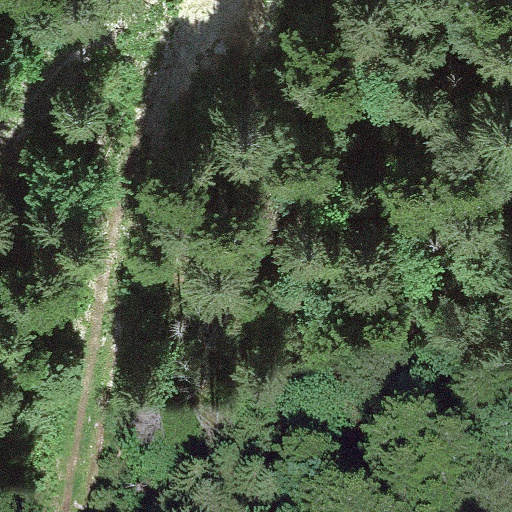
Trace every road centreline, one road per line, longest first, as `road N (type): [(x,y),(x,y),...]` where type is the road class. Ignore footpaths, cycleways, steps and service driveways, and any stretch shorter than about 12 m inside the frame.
road 1 (track): [(192,0),(151,98),(88,511)]
road 2 (track): [(135,0),(0,127)]
